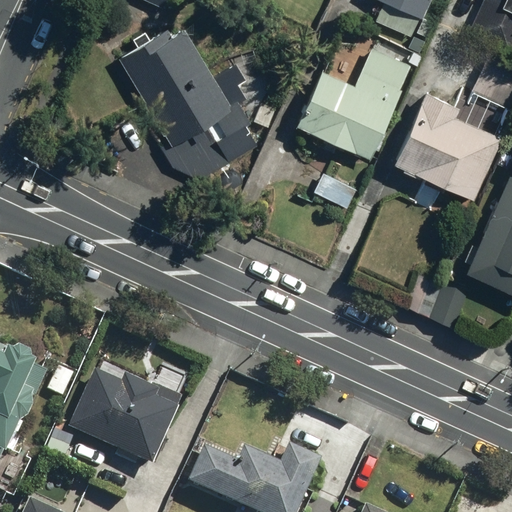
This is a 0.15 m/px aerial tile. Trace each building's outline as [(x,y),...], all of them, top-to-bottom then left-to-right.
[(378,0),(382,1),(374,19),(410,36),(419,17),(421,18),(428,0),(378,0)] [(511,0),(481,0),(467,32),(508,51),(511,41),(511,0)] [(118,55),(168,143),(205,122),(226,160),(261,140),(238,99),(245,95),(238,82),(244,78),(233,57),(205,73),(176,22),(118,55)] [(320,69),(295,127),(370,159),(375,149),(378,151),(387,131),(383,129),(401,88),(399,87),(409,63),(370,46),(353,84),(320,69)] [(511,60),(489,51),(474,91),(511,105),(511,103),(511,60)] [(423,91),(391,162),(473,199),(501,137),(454,116),(458,107),(423,91)] [(356,188),(323,171),(313,192),(347,208),(356,188)] [(511,173),(510,172),(464,272),(511,293),(511,173)] [(471,292),(418,270),(404,306),(456,327),(471,292)] [(7,350),(0,346),(0,452),(5,455),(20,425),(11,420),(41,357),(11,342),(7,350)] [(56,362),(46,388),(62,394),(72,369),(56,362)] [(122,371),(118,380),(90,367),(63,425),(148,464),(175,406),(151,395),(155,387),(122,371)] [(240,446),(234,461),(199,445),(183,481),(250,511),(292,511),(318,455),(286,441),(277,462),(240,446)] [(56,511),(26,497),(19,511),(56,511)] [(381,511),(362,503),(357,511),(381,511)]
